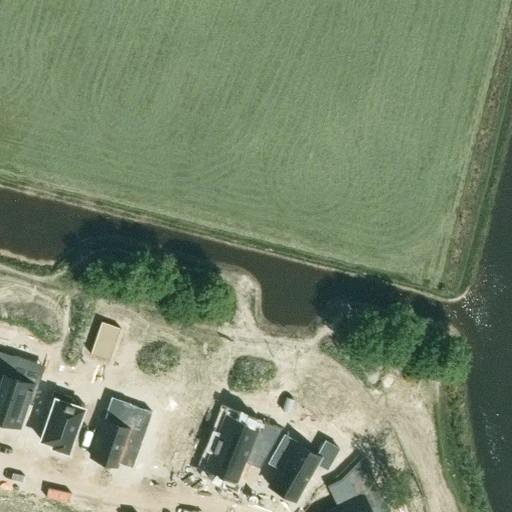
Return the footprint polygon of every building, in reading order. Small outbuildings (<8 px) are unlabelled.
[(120,328),(101,321),(90,353),(109,360),(120,328)] [(0,349),(0,417),(1,418),(0,419),(0,420),(19,427),(28,401),(31,402),(40,378),(11,368),(15,355),(0,349)] [(49,415),(40,440),(53,444),(52,447),(68,453),(84,404),(70,399),(71,396),(53,390),(45,414),(49,415)] [(365,415),(352,428),(367,442),(386,422),(378,403),(378,402),(365,415)] [(155,403),(142,441),(154,445),(148,464),(176,474),(194,422),(168,413),(170,408),(155,403)] [(107,412),(91,458),(116,466),(122,448),(137,454),(152,411),(130,404),(125,418),(107,412)] [(226,416),(206,467),(236,479),(244,458),(253,462),(256,454),(265,458),(281,428),(264,421),(261,430),(226,416)] [(281,463),(269,485),(294,500),(315,462),(327,469),(338,448),(325,440),(317,455),(295,442),(296,441),(283,434),(270,457),(281,463)] [(356,498),(326,511),(371,511),(370,509),(385,501),(364,456),(345,475),(356,498)]
